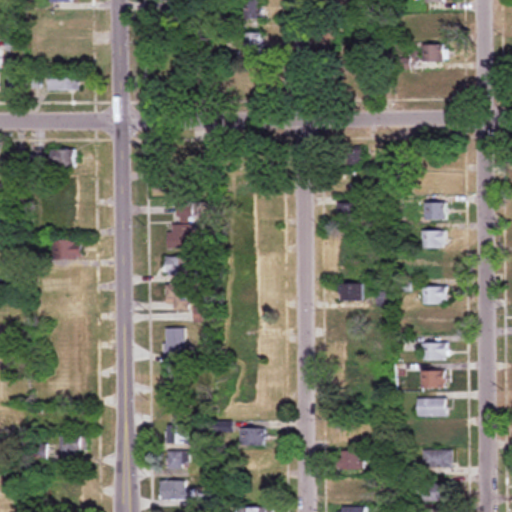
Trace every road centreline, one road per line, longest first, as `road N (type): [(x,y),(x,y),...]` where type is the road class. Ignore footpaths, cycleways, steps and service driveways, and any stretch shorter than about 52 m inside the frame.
road 1 (residential): [(511,117),(0,120)]
road 2 (tertiary): [(129,511),(126,0)]
road 3 (residential): [(306,511),(307,0)]
road 4 (residential): [(490,511),(489,0)]
